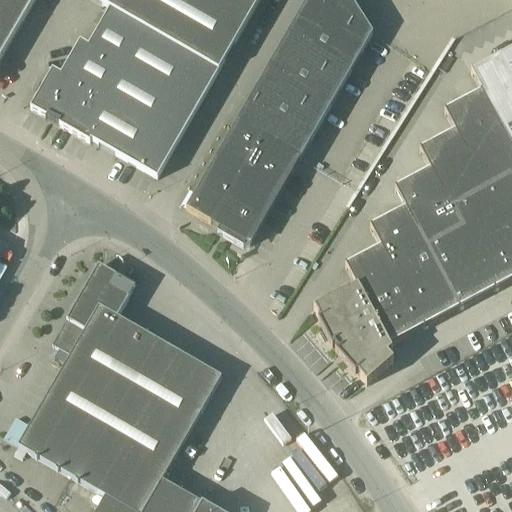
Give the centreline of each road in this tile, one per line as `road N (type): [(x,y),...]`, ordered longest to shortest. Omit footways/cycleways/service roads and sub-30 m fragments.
road 1 (unclassified): [(72,195),(159,251),(243,323),(335,427),(392,511)]
road 2 (unclassified): [(72,195),(0,320)]
